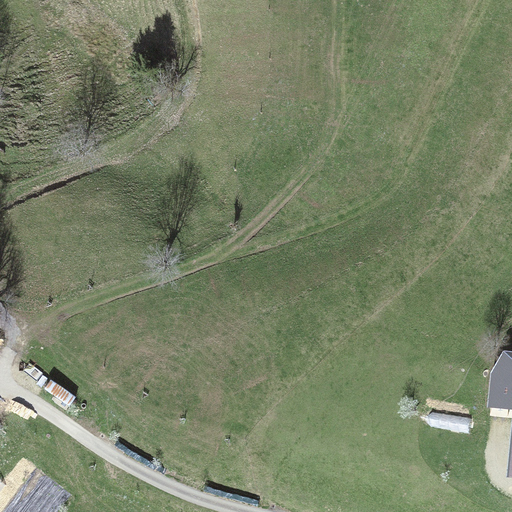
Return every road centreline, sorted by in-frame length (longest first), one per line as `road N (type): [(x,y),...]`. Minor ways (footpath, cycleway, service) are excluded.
road 1 (track): [(0,354),(58,312),(209,257),(251,226),(324,132),(328,32)]
road 2 (track): [(252,511),(168,483),(0,380)]
